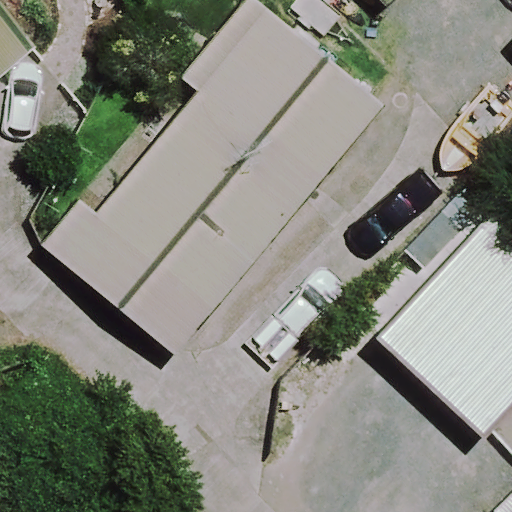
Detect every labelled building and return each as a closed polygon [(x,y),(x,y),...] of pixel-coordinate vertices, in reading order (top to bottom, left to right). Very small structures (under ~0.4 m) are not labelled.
[(16,0),(0,0),(0,92),(55,46),(16,0)] [(387,0),(334,0),(360,26),(387,0)] [(375,111),(247,2),(174,89),(190,103),(124,180),(115,172),(47,253),(168,356),(375,111)] [(511,404),(511,235),(487,212),(366,337),(475,443),(511,404)] [(511,511),(511,494),(494,511),(511,511)]
